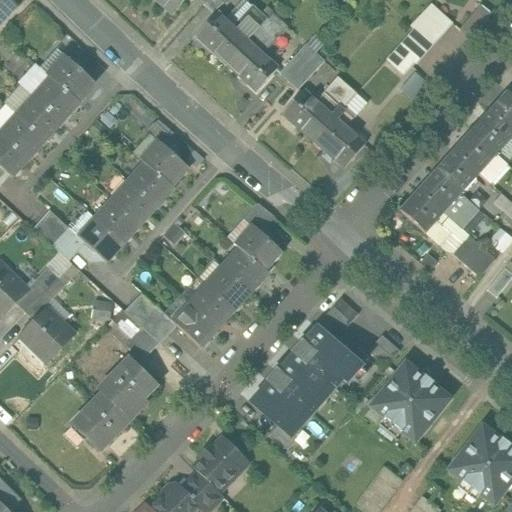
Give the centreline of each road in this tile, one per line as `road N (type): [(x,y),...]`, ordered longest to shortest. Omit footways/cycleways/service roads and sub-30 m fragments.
road 1 (residential): [(348,236),(98,511)]
road 2 (residential): [(78,0),(348,236)]
road 3 (residential): [(511,32),(348,236)]
road 4 (residential): [(348,236),(511,368)]
